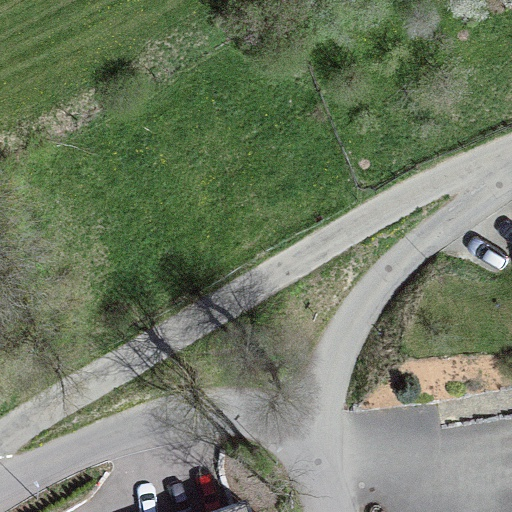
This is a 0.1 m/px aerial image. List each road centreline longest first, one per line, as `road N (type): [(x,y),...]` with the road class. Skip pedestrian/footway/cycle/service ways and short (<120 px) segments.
road 1 (residential): [(0,482),(310,256),(511,160)]
road 2 (residential): [(309,434),(354,325),(511,170)]
road 3 (residential): [(309,434),(213,436),(0,487)]
